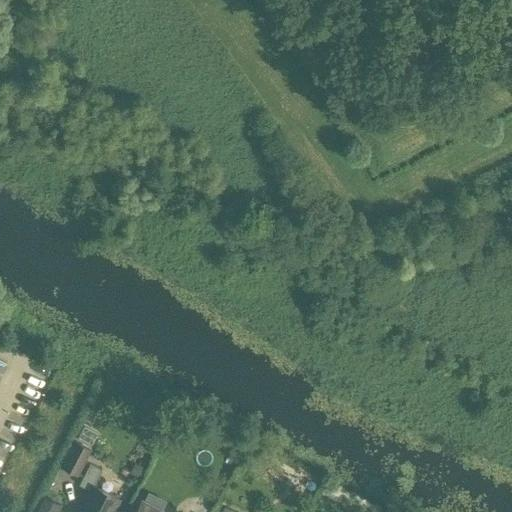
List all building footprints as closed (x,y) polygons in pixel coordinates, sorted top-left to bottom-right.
[(89,450),(75,442),(61,468),(75,475),(89,450)] [(90,491),(79,511),(113,511),(120,500),(94,486),(102,470),(91,464),(87,471),(84,477),(80,485),(90,491)] [(139,479),(144,469),(136,465),(131,475),(139,479)] [(56,511),(60,505),(45,498),(37,511),(56,511)] [(136,511),(160,511),(141,502),(136,511)] [(242,511),(226,503),(221,511),(242,511)]
